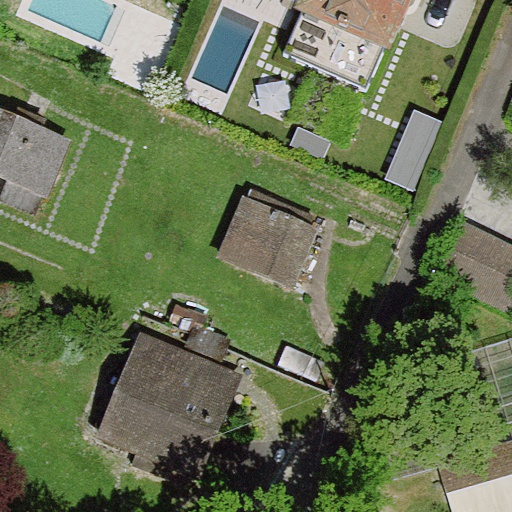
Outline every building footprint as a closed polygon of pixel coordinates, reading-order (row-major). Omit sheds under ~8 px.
[(419,0),(307,0),(299,21),(394,62),(419,0)] [(73,140),(0,110),(0,181),(48,201),(73,140)] [(323,229),(251,196),(222,261),(294,294),(323,229)] [(511,252),(467,232),(446,278),(511,309),(511,252)] [(237,382),(143,343),(104,439),(197,478),(237,382)] [(511,511),(511,450),(445,470),(457,511),(511,511)]
